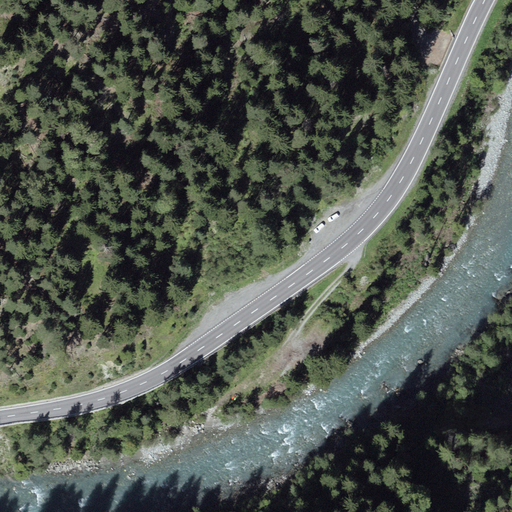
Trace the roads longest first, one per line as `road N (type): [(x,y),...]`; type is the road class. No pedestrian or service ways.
road 1 (primary): [(484,0),(404,174),(346,243),(157,376),(91,401),(0,416)]
road 2 (track): [(346,243),(348,267),(270,362)]
